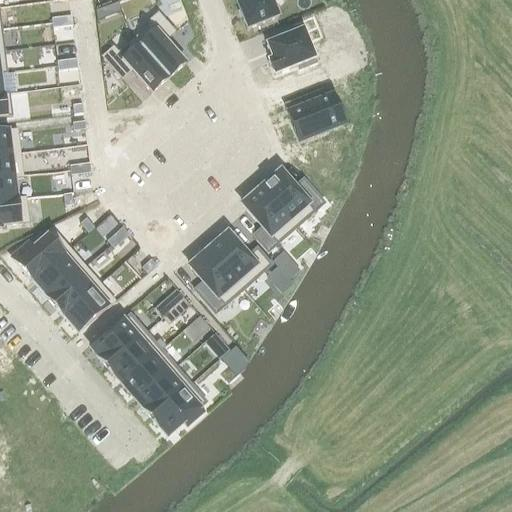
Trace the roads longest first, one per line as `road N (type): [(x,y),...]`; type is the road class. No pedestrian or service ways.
road 1 (residential): [(236,65),(269,148),(157,244),(110,191),(109,175),(189,107)]
road 2 (residential): [(0,281),(142,448)]
